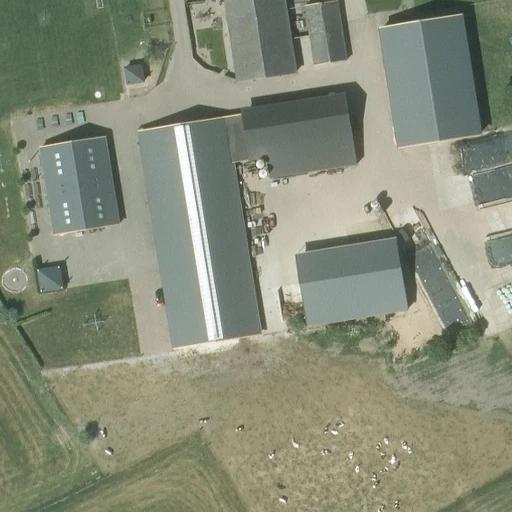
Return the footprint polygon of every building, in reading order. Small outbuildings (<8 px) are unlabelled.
[(223,0),(237,84),(297,74),(285,0),(223,0)] [(337,2),(304,7),(314,66),(346,61),(337,2)] [(463,14),(381,27),(400,148),(482,135),(463,14)] [(139,64),(122,67),(125,84),(142,81),(139,64)] [(349,166),(338,99),(140,132),(160,258),(244,244),(232,164),(249,161),(249,162),(266,159),(269,179),(349,166)] [(105,137),(39,148),(53,236),(119,226),(105,137)] [(244,244),(160,258),(175,349),(258,335),(244,244)]
